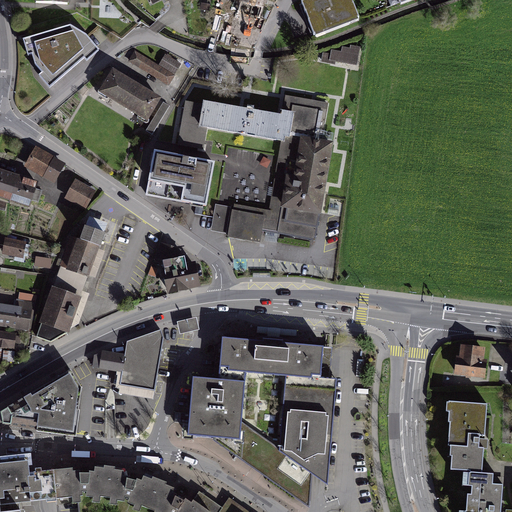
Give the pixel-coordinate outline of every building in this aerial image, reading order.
[(259,21),(265,0),(240,0),(237,15),(259,21)] [(311,37),(359,20),(351,0),(311,0),(299,4),(311,37)] [(211,5),(201,4),(200,11),(210,13),(211,5)] [(88,61),(100,50),(87,34),(71,25),(24,39),(28,54),(33,53),(36,64),(44,72),(40,75),(50,87),(85,57),(88,61)] [(332,60),(323,58),(321,65),(335,69),(335,64),(359,71),(364,52),(352,49),(351,54),(345,53),(343,58),(333,56),(332,60)] [(161,69),(133,53),(127,64),(169,89),(181,69),(166,61),(161,69)] [(164,100),(112,71),(101,91),(152,120),(164,100)] [(285,119),(188,103),(181,145),(205,149),(208,128),(281,140),(279,156),(272,192),(270,209),(235,204),(234,205),(219,203),(215,202),(210,232),(261,240),(263,229),(272,231),(313,238),(328,147),(313,145),(320,103),(289,98),(285,119)] [(52,185),(63,166),(33,147),(21,166),(52,185)] [(215,164),(155,152),(146,195),(207,207),(215,164)] [(12,173),(0,168),(0,195),(28,205),(36,180),(12,173)] [(62,199),(84,211),(94,193),(72,180),(62,199)] [(63,267),(90,278),(105,239),(78,228),(63,267)] [(26,242),(5,238),(2,253),(23,258),(26,242)] [(183,256),(162,260),(169,292),(198,286),(194,264),(186,266),(183,256)] [(50,263),(36,259),(34,267),(48,270),(50,263)] [(51,342),(79,326),(87,298),(56,286),(38,337),(51,342)] [(0,302),(0,325),(29,331),(34,302),(17,299),(16,306),(9,304),(0,302)] [(196,317),(177,321),(180,333),(199,329),(196,317)] [(17,332),(0,329),(0,346),(15,348),(17,332)] [(121,374),(120,386),(154,391),(162,340),(159,331),(126,343),(124,354),(121,374)] [(186,433),(210,437),(308,509),(310,472),(319,479),(327,485),(337,379),(320,378),(323,346),(221,337),(219,378),(192,377),(186,433)] [(463,348),(459,373),(485,376),(487,362),(482,361),(483,350),(463,348)] [(124,354),(103,350),(99,370),(121,374),(124,354)] [(3,424),(75,431),(80,388),(71,373),(34,396),(32,393),(2,413),(3,424)] [(452,469),(484,472),(489,403),(447,400),(446,410),(449,410),(448,422),(450,423),(449,445),(450,445),(450,454),(453,454),(452,469)] [(28,459),(0,461),(0,504),(20,502),(32,501),(29,472),(28,459)] [(123,502),(123,496),(128,498),(135,481),(126,478),(126,476),(121,475),(121,471),(112,470),(113,467),(102,466),(102,468),(93,467),(92,472),(87,471),(87,474),(84,491),(84,496),(91,497),(90,502),(97,503),(98,496),(109,498),(108,504),(115,505),(115,500),(123,502)] [(29,472),(32,501),(47,499),(70,497),(71,502),(77,502),(78,502),(78,496),(81,496),(80,491),(84,491),(87,474),(78,473),(78,470),(71,471),(70,468),(44,471),(29,472)] [(502,511),(505,485),(494,484),(495,474),(471,472),(470,486),(473,487),(473,495),(469,494),(466,511),(502,511)] [(174,511),(183,500),(175,497),(176,494),(171,492),(173,488),(164,485),(165,482),(152,477),(151,479),(142,476),(140,480),(136,478),(135,481),(128,498),(126,502),(133,505),(131,509),(138,511),(140,506),(154,511),(153,511),(174,511)] [(153,511),(154,511),(140,506),(138,511),(131,509),(133,505),(126,502),(128,498),(123,496),(123,502),(115,500),(115,505),(108,504),(109,498),(98,496),(97,503),(90,502),(91,497),(84,496),(84,491),(80,491),(81,496),(78,496),(78,502),(77,502),(77,511),(153,511)] [(174,511),(209,511),(192,499),(190,502),(185,498),(174,511)] [(249,511),(241,506),(231,499),(222,511),(249,511)] [(0,504),(0,511),(25,511),(25,508),(20,508),(20,502),(0,504)]
